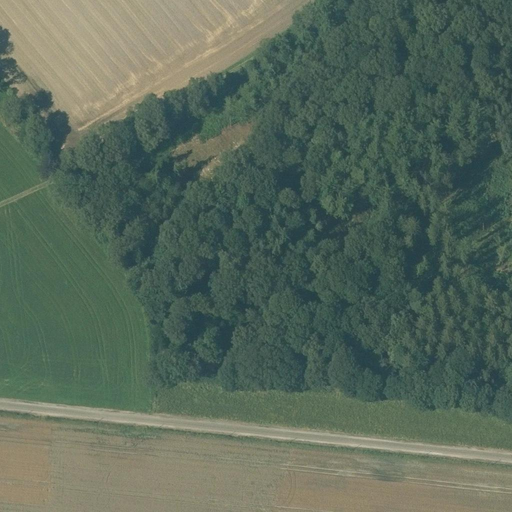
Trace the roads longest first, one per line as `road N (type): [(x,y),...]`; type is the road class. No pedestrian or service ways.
road 1 (unclassified): [(511,457),(0,405)]
road 2 (track): [(340,0),(78,168),(0,204)]
